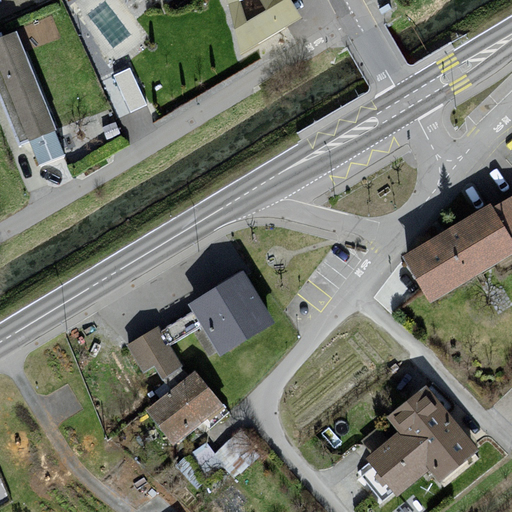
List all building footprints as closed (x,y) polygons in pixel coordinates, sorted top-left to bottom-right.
[(290,0),(227,0),(237,43),(298,29),(290,0)] [(11,34),(0,38),(0,124),(12,153),(26,147),(35,170),(62,160),(11,34)] [(106,73),(119,112),(147,102),(133,64),(106,73)] [(482,206),(394,259),(422,306),(509,254),(506,249),(511,245),(511,194),(485,211),(482,206)] [(148,275),(80,314),(109,358),(173,317),(148,275)] [(237,276),(183,309),(214,359),(268,327),(237,276)] [(189,377),(142,416),(167,450),(220,412),(189,377)] [(382,421),(390,433),(357,458),(393,495),(419,473),(436,485),(473,453),(422,387),(382,421)]
